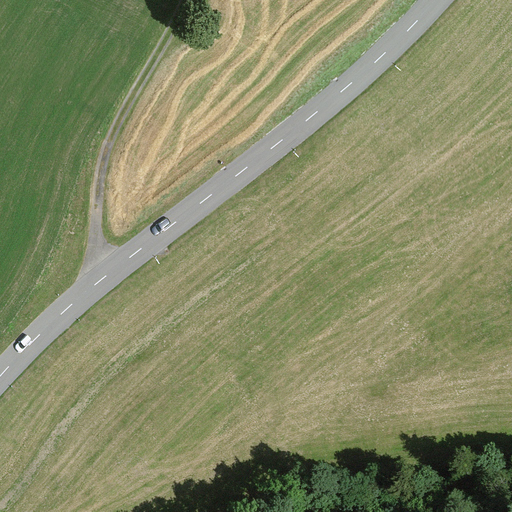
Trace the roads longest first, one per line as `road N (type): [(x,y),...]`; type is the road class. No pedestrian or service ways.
road 1 (tertiary): [(434,0),(284,137),(98,280),(0,375)]
road 2 (track): [(190,0),(105,164),(98,280)]
